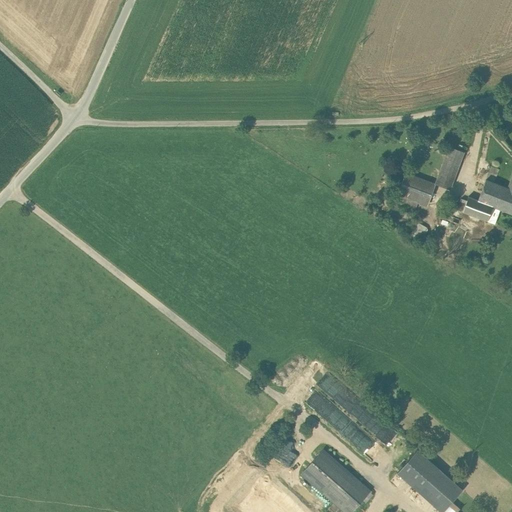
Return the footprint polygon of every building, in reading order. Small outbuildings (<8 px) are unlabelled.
[(449,146),(438,174),(453,180),(464,152),(449,146)] [(489,168),(486,179),(493,181),(496,170),(489,168)] [(405,173),(397,195),(400,196),(417,202),(426,206),(434,184),(405,173)] [(449,190),(453,180),(438,174),(434,184),(449,190)] [(500,209),(511,214),(511,210),(511,189),(508,188),(485,180),(477,200),(477,201),(492,207),(500,209)] [(417,202),(400,196),(396,206),(412,213),(417,202)] [(468,197),(467,201),(462,212),(487,221),(492,207),(477,201),(477,200),(468,196),(467,197),(468,197)] [(456,210),(462,212),(467,201),(461,198),(456,210)] [(487,221),(495,224),(500,209),(492,207),(487,221)] [(461,220),(449,215),(445,224),(458,229),(461,220)] [(426,226),(416,221),(408,238),(418,243),(426,226)] [(233,344),(242,333),(222,316),(213,326),(233,344)] [(323,450),(301,474),(344,511),(350,511),(370,491),(323,450)] [(442,511),(462,490),(417,450),(397,473),(441,511),(442,511)] [(343,511),(333,502),(326,509),(328,511),(343,511)]
